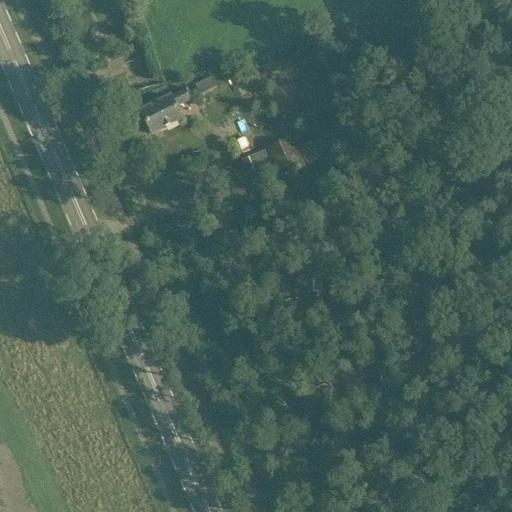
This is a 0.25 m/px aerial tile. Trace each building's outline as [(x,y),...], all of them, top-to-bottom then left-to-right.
[(108,91),(103,76),(89,81),(94,96),(108,91)] [(141,112),(152,135),(184,121),(177,107),(195,99),(191,90),(141,112)] [(300,150),(307,165),(360,142),(353,127),(300,150)] [(279,179),(305,167),(293,139),(267,150),(279,179)] [(269,179),(258,154),(241,161),(248,177),(252,187),(253,187),(257,185),(269,180),(269,179)]
